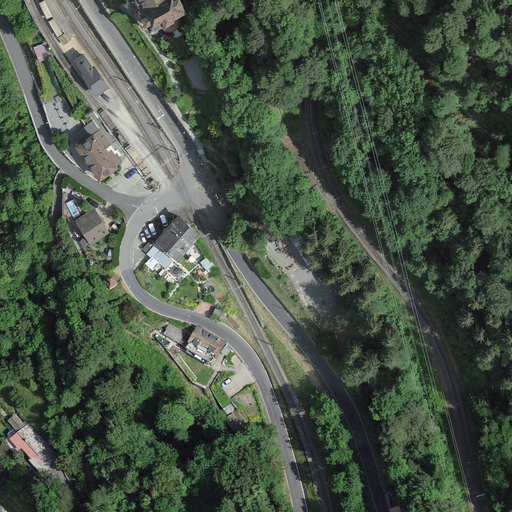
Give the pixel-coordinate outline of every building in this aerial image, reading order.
[(190,0),(134,0),(153,34),(167,25),(174,29),(180,29),(184,21),(183,17),(196,10),(190,0)] [(64,43),(71,38),(66,31),(59,36),(64,43)] [(84,50),(74,57),(83,69),(81,71),(86,79),(97,94),(104,89),(110,85),(100,69),(94,62),(93,63),(84,50)] [(125,166),(99,132),(82,145),(107,179),(125,166)] [(94,208),(75,220),(90,245),(110,233),(94,208)] [(201,236),(179,215),(155,242),(177,262),(201,236)] [(113,276),(105,281),(111,289),(119,283),(113,276)] [(184,332),(169,325),(164,335),(179,342),(184,332)] [(226,342),(195,328),(186,345),(217,359),(226,342)] [(16,413),(9,420),(18,430),(26,423),(16,413)] [(32,420),(15,438),(52,473),(69,455),(32,420)]
